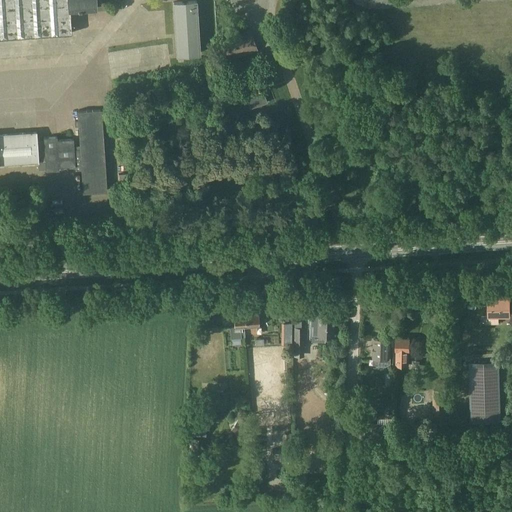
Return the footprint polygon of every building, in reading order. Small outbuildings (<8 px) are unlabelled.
[(0,0),(0,37),(71,33),(70,9),(78,8),(78,9),(81,9),(81,8),(95,7),(95,2),(97,2),(98,0),(0,0)] [(173,3),(177,55),(199,53),(196,1),(173,3)] [(257,49),(250,31),(223,41),(229,59),(257,49)] [(246,98),(250,108),(267,102),(263,92),(246,98)] [(57,140),(57,137),(43,138),(45,171),(59,170),(59,167),(75,166),(75,170),(81,170),(83,192),(106,191),(104,161),(105,161),(103,140),(101,110),(77,112),(78,121),(75,121),(75,126),(78,126),(80,145),(73,145),(73,139),(57,140)] [(0,164),(38,162),(37,141),(36,132),(0,134),(0,164)] [(499,325),(499,315),(509,315),(509,298),(488,298),(488,315),(489,315),(488,324),(499,325)] [(290,310),(280,310),(280,319),(290,319),(290,310)] [(318,310),(317,336),(333,336),(334,311),(318,310)] [(258,311),(248,312),(249,319),(247,321),(244,321),(244,327),(251,327),(251,334),(257,334),(256,327),(259,327),(258,311)] [(249,319),(248,312),(234,312),(234,313),(232,314),(232,318),(234,318),(234,326),(229,326),(230,337),(244,336),(244,327),(244,321),(247,321),(249,319)] [(294,320),(294,328),(294,348),(303,348),(304,328),(303,328),(303,320),(294,320)] [(377,335),(377,338),(374,337),(373,358),(373,365),(379,367),(385,367),(386,366),(389,366),(390,359),(391,339),(383,338),(384,335),(382,334),(379,334),(377,335)] [(410,339),(396,339),(396,351),(397,351),(396,366),(408,366),(409,351),(410,351),(410,354),(416,354),(416,346),(410,346),(410,339)] [(433,359),(442,359),(442,348),(433,348),(433,359)] [(500,422),(499,361),(469,362),(471,423),(500,422)] [(439,390),(433,390),(433,413),(433,430),(448,430),(448,421),(447,421),(447,390),(439,390)] [(207,400),(207,407),(223,407),(223,391),(205,391),(205,400),(207,400)] [(250,425),(239,418),(231,431),(245,440),(248,434),(246,433),(249,429),(248,429),(250,425)] [(368,433),(394,433),(394,423),(368,423),(368,433)] [(206,427),(191,426),(190,436),(206,437),(206,427)] [(201,451),(202,438),(191,438),(190,450),(201,451)] [(282,449),(271,449),(271,463),(285,464),(285,458),(291,458),(291,439),(282,439),(282,449)]
